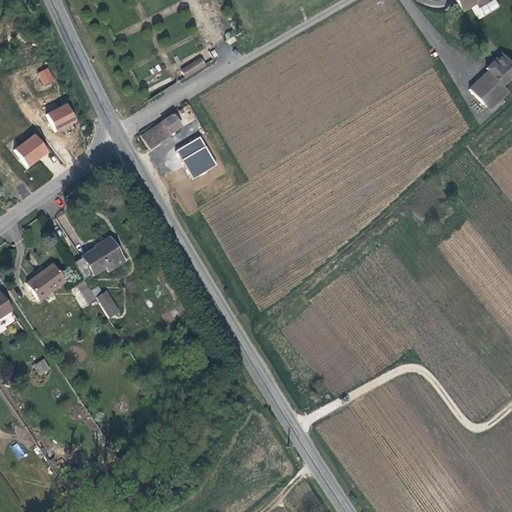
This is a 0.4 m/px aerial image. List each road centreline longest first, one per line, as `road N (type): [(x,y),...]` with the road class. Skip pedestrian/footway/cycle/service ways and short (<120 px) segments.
road 1 (secondary): [(349,511),(118,136)]
road 2 (unclassified): [(352,0),(118,136)]
road 3 (track): [(511,409),(482,429),(423,365),(293,428)]
road 4 (secondary): [(118,136),(53,0)]
road 5 (residential): [(0,225),(118,136)]
